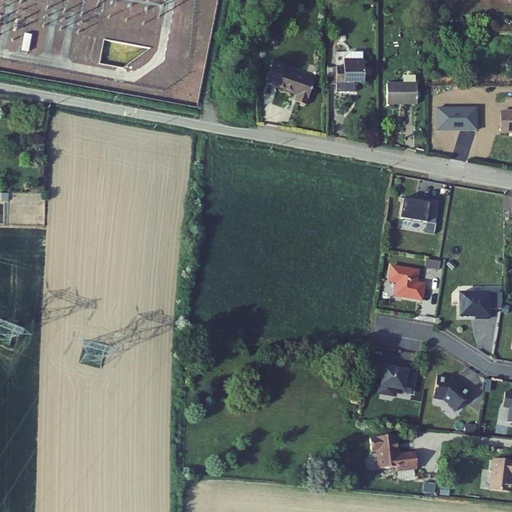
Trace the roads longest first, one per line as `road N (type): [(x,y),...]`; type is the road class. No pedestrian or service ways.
road 1 (unclassified): [(0,87),(511,183)]
road 2 (residential): [(379,327),(438,337),(487,368),(511,373)]
